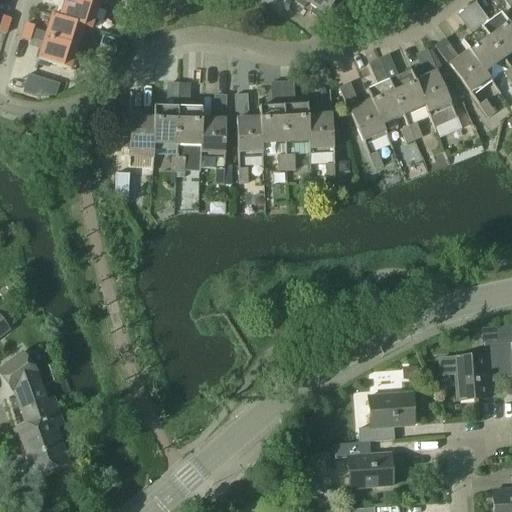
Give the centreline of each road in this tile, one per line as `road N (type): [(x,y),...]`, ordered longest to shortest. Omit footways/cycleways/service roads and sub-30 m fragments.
road 1 (residential): [(0,105),(70,109),(161,42),(194,35),(304,50),(402,28),(455,0)]
road 2 (tertiary): [(154,511),(331,368),(433,314),(511,293)]
